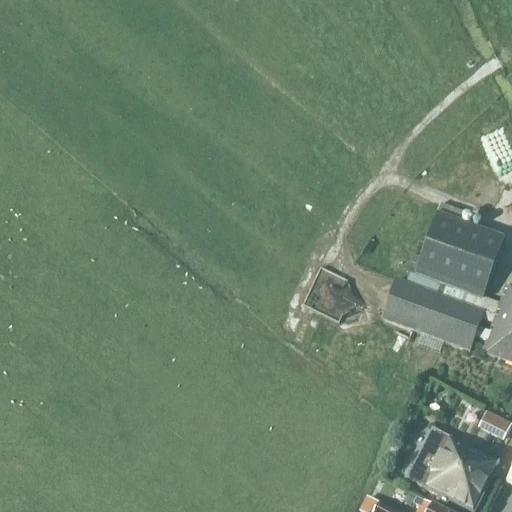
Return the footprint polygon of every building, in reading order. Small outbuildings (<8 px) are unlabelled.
[(437,216),(460,225),(463,214),(440,206),(437,216)] [(437,216),(415,276),(483,301),(504,241),(460,225),(437,216)] [(480,313),(484,314),(478,330),(490,334),(495,319),(500,307),(483,301),(415,276),(411,275),(410,275),(407,286),(428,294),(436,297),(456,304),(480,313)] [(413,334),(422,337),(440,344),(469,354),(475,339),(486,343),(482,354),(511,365),(511,288),(507,287),(500,307),(495,319),(490,334),(478,330),(484,314),(480,313),(456,304),(436,297),(428,294),(407,286),(396,282),(381,323),(413,334)] [(479,432),(502,444),(510,428),(488,416),(479,432)] [(476,511),(492,481),(489,479),(497,463),(433,431),(407,483),(437,498),(435,501),(447,507),(449,503),(465,511),(476,511)] [(437,511),(432,509),(416,501),(413,508),(419,511),(418,511),(437,511)]
